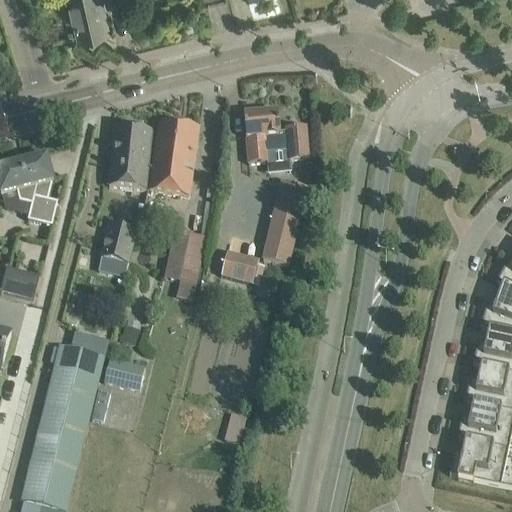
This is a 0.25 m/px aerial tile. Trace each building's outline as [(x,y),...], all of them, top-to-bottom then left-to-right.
[(121,0),(69,0),(79,39),(108,33),(101,2),(106,1),(108,6),(122,3),(121,0)] [(185,17),(180,0),(154,0),(159,21),(169,19),(169,20),(185,17)] [(180,0),(185,17),(199,14),(199,12),(209,9),(207,0),(180,0)] [(288,164),(309,162),(306,130),(286,132),(287,141),(281,141),(278,115),(244,118),(245,138),(248,167),(268,165),(267,156),(288,154),(288,164)] [(188,199),(196,151),(198,131),(159,125),(157,145),(149,194),(188,199)] [(115,129),(109,190),(145,194),(151,133),(115,129)] [(47,203),(52,186),(53,185),(47,159),(27,164),(26,163),(14,167),(0,170),(0,196),(0,197),(1,198),(17,194),(19,204),(32,207),(28,223),(52,229),(58,205),(47,203)] [(281,185),(262,263),(287,269),(306,191),(281,185)] [(124,279),(135,235),(109,229),(99,273),(124,279)] [(188,237),(178,285),(196,288),(205,241),(188,237)] [(265,270),(256,268),(258,263),(226,255),(220,280),(260,290),(265,270)] [(511,259),(511,260),(504,273),(499,281),(496,286),(502,289),(511,293),(511,259)] [(6,271),(0,295),(0,298),(32,306),(39,279),(6,271)] [(480,331),(488,333),(511,337),(511,293),(502,289),(496,305),(489,303),(484,317),(480,331)] [(129,323),(127,330),(125,330),(121,346),(135,349),(139,333),(138,333),(140,326),(129,323)] [(0,373),(0,374),(11,335),(0,332),(0,373)] [(511,374),(511,337),(488,333),(486,346),(478,344),(473,368),(480,370),(511,374)] [(24,505),(21,511),(66,511),(104,361),(71,353),(59,350),(59,351),(54,350),(50,366),(55,367),(21,505),(24,505)] [(110,362),(104,385),(138,394),(144,370),(110,362)] [(511,374),(480,370),(478,383),(470,381),(465,405),(473,407),(511,414),(511,374)] [(99,394),(91,422),(103,425),(110,396),(99,394)] [(457,442),(465,443),(509,453),(511,436),(511,414),(473,407),(470,419),(462,418),(457,442)] [(232,417),(225,444),(239,447),(246,420),(232,417)] [(454,454),(449,478),(457,479),(456,481),(473,484),(473,483),(501,489),(509,453),(465,443),(462,456),(454,454)]
